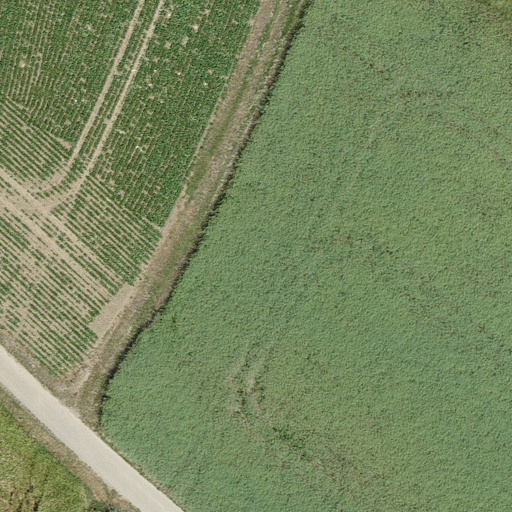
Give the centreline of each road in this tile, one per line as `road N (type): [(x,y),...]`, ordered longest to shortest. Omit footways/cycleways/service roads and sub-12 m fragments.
road 1 (track): [(0,361),(164,511)]
road 2 (track): [(0,199),(44,0)]
